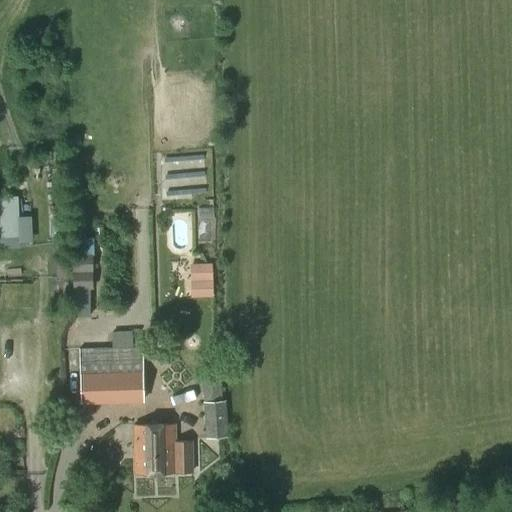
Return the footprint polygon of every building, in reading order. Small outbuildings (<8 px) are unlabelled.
[(17,217),(16,198),(0,198),(0,247),(18,247),(18,242),(30,241),(29,217),(17,217)] [(91,288),(90,255),(71,255),(72,289),(91,288)] [(190,261),(191,294),(214,293),(213,260),(190,261)] [(112,347),(76,348),(77,374),(106,373),(143,371),(142,346),(133,346),(132,330),(112,330),(112,347)] [(218,367),(202,368),(204,400),(206,437),(227,436),(223,399),(220,399),(218,367)] [(144,401),(143,371),(106,373),(107,402),(144,401)] [(176,423),(133,423),(133,475),(193,473),(192,442),(176,442),(176,423)]
